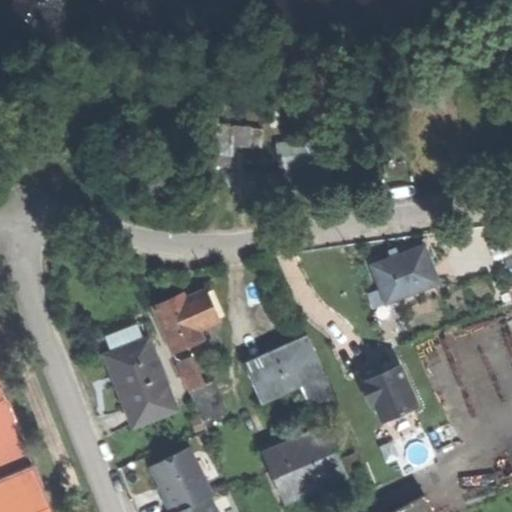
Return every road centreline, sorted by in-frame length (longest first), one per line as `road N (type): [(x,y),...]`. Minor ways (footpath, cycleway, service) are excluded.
road 1 (unclassified): [(511,186),(206,244),(155,240),(87,217),(27,213)]
road 2 (unclassified): [(27,213),(23,267),(118,511)]
